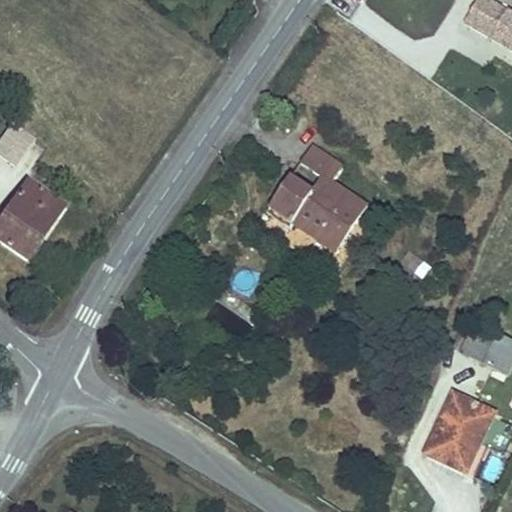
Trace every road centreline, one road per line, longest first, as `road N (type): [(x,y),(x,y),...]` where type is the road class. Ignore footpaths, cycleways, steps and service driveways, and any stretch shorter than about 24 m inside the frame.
road 1 (tertiary): [(300,0),(150,214),(58,373)]
road 2 (residential): [(58,373),(294,511)]
road 3 (tertiary): [(58,373),(0,483)]
